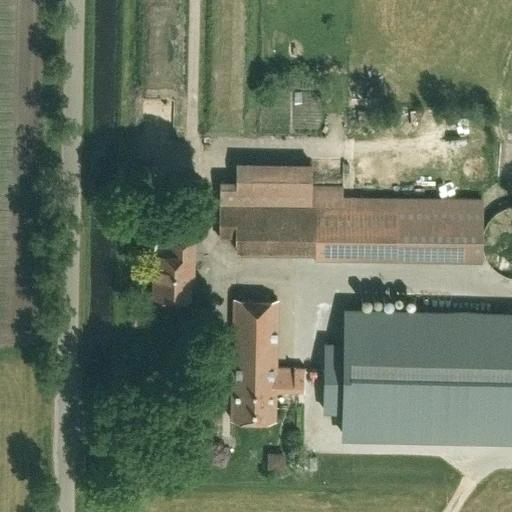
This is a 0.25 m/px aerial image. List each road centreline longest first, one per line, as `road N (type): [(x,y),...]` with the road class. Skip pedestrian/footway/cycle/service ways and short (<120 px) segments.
road 1 (unclassified): [(67,511),(75,0)]
road 2 (unknown): [(69,416),(158,411),(182,399),(213,337),(233,263),(280,275),(284,350)]
